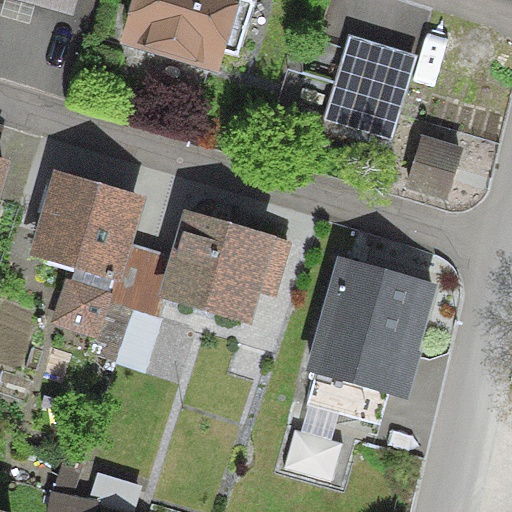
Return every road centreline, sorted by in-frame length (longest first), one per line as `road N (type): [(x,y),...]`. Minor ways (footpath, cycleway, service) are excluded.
road 1 (residential): [(0,101),(511,256)]
road 2 (residential): [(455,511),(511,301)]
